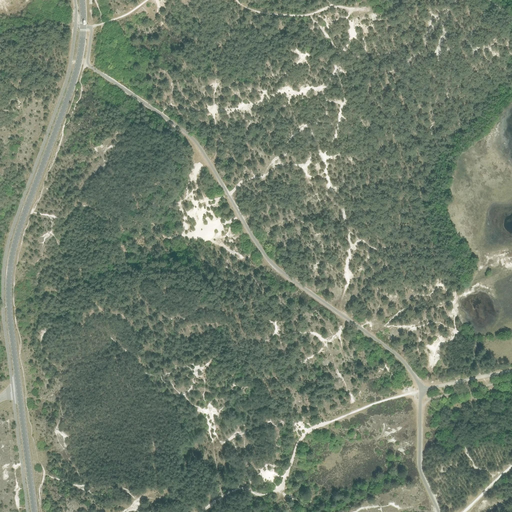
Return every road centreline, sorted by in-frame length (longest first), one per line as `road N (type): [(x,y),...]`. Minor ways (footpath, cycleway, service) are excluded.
road 1 (unknown): [(39,511),(43,471),(27,416),(14,272),(74,94),(100,47),(95,0)]
road 2 (tertiary): [(19,393),(10,266),(79,59),(81,0)]
